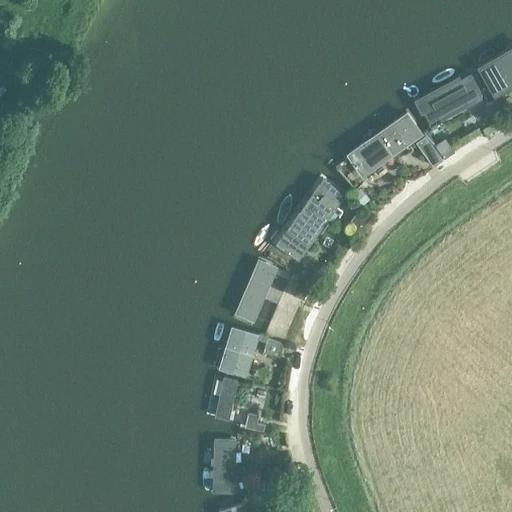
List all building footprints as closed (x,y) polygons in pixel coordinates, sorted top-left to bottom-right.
[(511,88),(511,51),(480,71),(497,98),(511,88)] [(475,75),(418,105),(429,126),(486,95),(475,75)] [(505,113),(498,99),(489,104),(499,122),(506,118),(504,114),(505,113)] [(423,133),(407,111),(335,162),(351,185),(423,133)] [(348,194),(322,177),(274,245),(299,263),(348,194)] [(278,268),(257,259),(234,314),(255,323),(278,268)] [(260,334),(232,326),(219,370),(247,379),(260,334)] [(238,380),(222,376),(213,418),(229,421),(238,380)] [(245,426),(256,429),(264,430),(265,424),(258,422),(259,414),(249,412),(245,426)] [(225,449),(208,455),(224,498),(240,492),(225,449)] [(246,511),(242,500),(216,509),(216,511),(246,511)]
